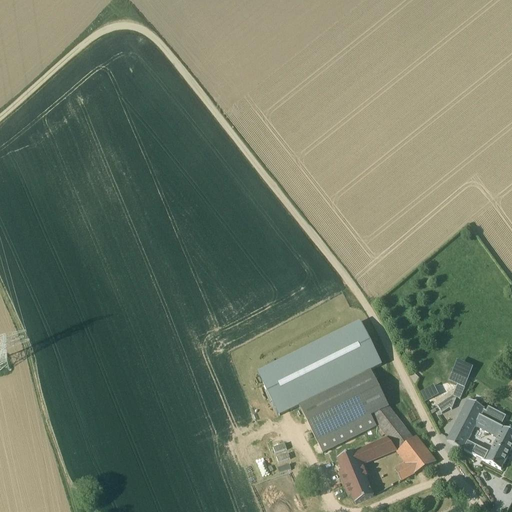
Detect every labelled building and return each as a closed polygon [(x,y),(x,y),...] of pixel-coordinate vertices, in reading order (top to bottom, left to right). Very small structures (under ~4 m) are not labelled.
[(300,407),(372,372),(383,366),(360,322),(257,373),(279,418),(300,407)] [(378,427),(371,417),(389,408),(372,372),(300,407),(318,444),(323,454),(378,427)] [(465,389),(468,382),(461,379),(458,386),(457,387),(458,387),(465,389)] [(442,415),(442,414),(450,409),(452,410),(457,399),(453,397),(437,407),(442,415)] [(511,431),(510,430),(509,432),(503,429),(500,427),(501,425),(502,425),(506,417),(488,408),(486,412),(484,411),(485,409),(468,401),(453,431),(452,433),(447,443),(463,451),(464,451),(475,457),(476,457),(483,461),(485,462),(486,462),(485,463),(501,471),(511,449),(511,431)] [(378,427),(387,439),(396,453),(414,440),(389,408),(371,417),(378,427)] [(404,463),(394,469),(397,474),(402,482),(437,463),(416,437),(414,440),(396,453),(404,463)] [(396,453),(387,439),(355,453),(356,453),(337,461),(342,473),(338,475),(349,499),(352,497),(355,505),(374,497),(366,479),(370,478),(365,467),(396,453)] [(270,447),(274,463),(289,460),(286,444),(270,447)] [(289,464),(275,469),(277,475),(291,470),(289,464)]
